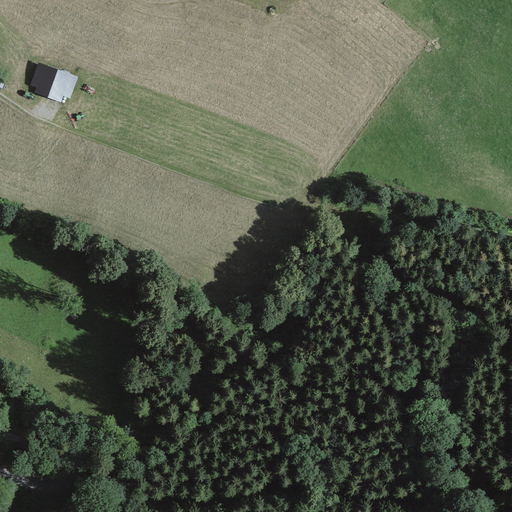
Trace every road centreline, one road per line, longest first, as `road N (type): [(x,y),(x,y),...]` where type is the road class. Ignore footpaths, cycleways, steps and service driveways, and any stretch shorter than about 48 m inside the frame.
road 1 (track): [(322,206),(511,240)]
road 2 (track): [(0,431),(48,454),(61,472),(57,488),(42,493),(0,480)]
